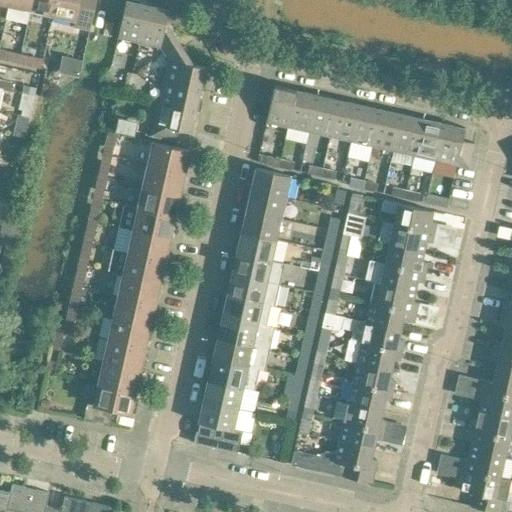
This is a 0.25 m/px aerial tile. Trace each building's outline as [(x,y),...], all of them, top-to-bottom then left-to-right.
[(9,0),(9,5),(5,20),(27,25),(30,10),(32,0),(9,0)] [(55,0),(32,0),(30,10),(52,15),(55,0)] [(96,0),(55,0),(52,15),(74,20),(73,26),(90,30),(96,0)] [(125,0),(117,37),(139,42),(148,5),(134,2),(134,0),(125,0)] [(148,5),(139,42),(161,47),(164,53),(180,43),(166,22),(169,10),(148,5)] [(180,43),(164,53),(168,59),(163,80),(200,89),(205,67),(193,64),(180,43)] [(0,50),(0,58),(18,63),(20,55),(0,50)] [(62,54),(59,71),(79,75),(82,59),(62,54)] [(20,55),(18,63),(40,68),(42,60),(20,55)] [(9,90),(11,83),(0,79),(0,87),(3,89),(9,90)] [(197,103),(200,89),(163,80),(158,102),(196,111),(200,112),(202,104),(197,103)] [(23,84),(21,92),(34,95),(36,86),(23,84)] [(295,90),(275,85),(274,85),(266,122),(287,127),(295,90)] [(317,95),(295,90),(287,127),(308,132),(317,95)] [(22,93),(18,109),(22,110),(30,112),(34,96),(22,93)] [(338,99),(317,95),(308,132),(329,136),(338,99)] [(359,104),(338,99),(329,136),(351,141),(359,104)] [(191,131),(196,111),(158,102),(151,135),(176,141),(178,129),(191,131)] [(380,109),(359,104),(351,141),(372,146),(380,109)] [(401,114),(380,109),(372,146),(393,151),(401,114)] [(423,118),(401,114),(393,151),(414,155),(423,118)] [(444,123),(423,118),(414,155),(435,160),(444,123)] [(15,120),(12,135),(24,138),(28,123),(15,120)] [(124,131),(142,133),(143,122),(125,120),(124,131)] [(465,128),(444,123),(435,160),(456,165),(468,168),(474,143),(462,140),(465,128)] [(108,132),(105,145),(113,147),(116,134),(108,132)] [(152,142),(147,164),(185,173),(190,150),(152,142)] [(267,156),(265,164),(278,167),(280,159),(267,156)] [(280,159),(278,167),(292,170),(294,162),(280,159)] [(101,163),(98,176),(106,178),(109,164),(101,163)] [(147,164),(142,186),(180,195),(185,173),(147,164)] [(320,176),(322,168),(309,165),(307,173),(320,176)] [(255,168),(250,189),(285,197),(290,176),(255,168)] [(322,168),(320,176),(334,179),(336,171),(322,168)] [(98,176),(95,190),(103,192),(106,178),(98,176)] [(362,189),(364,181),(350,178),(349,183),(348,186),(362,189)] [(364,181),(362,189),(375,192),(377,184),(364,181)] [(142,186),(137,208),(175,217),(180,195),(142,186)] [(390,195),(404,198),(406,190),(392,187),(390,195)] [(250,189),(246,211),(281,219),(285,197),(250,189)] [(334,202),(343,204),(346,191),(337,189),(334,202)] [(406,190),(404,198),(418,201),(419,193),(406,190)] [(352,193),(347,213),(356,215),(361,195),(352,193)] [(396,213),(394,224),(434,233),(436,223),(430,221),(433,211),(383,200),(381,210),(396,213)] [(91,206),(88,220),(96,222),(99,208),(91,206)] [(137,208),(132,230),(170,238),(175,217),(137,208)] [(276,240),(281,219),(246,211),(241,232),(276,240)] [(366,217),(356,215),(347,213),(343,233),(352,235),(361,237),(366,217)] [(330,217),(328,229),(337,231),(339,219),(330,217)] [(88,220),(85,234),(93,235),(96,222),(88,220)] [(0,243),(5,244),(7,245),(11,223),(2,221),(0,228),(0,243)] [(378,241),(389,243),(423,251),(426,241),(432,243),(434,233),(394,224),(382,221),(378,241)] [(118,227),(113,248),(128,252),(165,260),(170,238),(132,230),(118,227)] [(325,241),(334,243),(337,231),(328,229),(325,241)] [(241,232),(236,253),(271,261),(276,240),(241,232)] [(343,233),(340,246),(349,248),(352,235),(343,233)] [(389,243),(385,263),(425,273),(431,274),(433,264),(427,263),(421,261),(423,251),(389,243)] [(5,244),(1,260),(10,262),(13,246),(7,245),(5,244)] [(81,250),(78,264),(86,265),(89,252),(81,250)] [(323,250),(318,271),(327,273),(332,252),(323,250)] [(128,252),(123,274),(160,282),(165,260),(128,252)] [(271,261),(236,253),(231,274),(266,282),(279,285),(284,264),(271,261)] [(336,260),(334,273),(343,275),(346,262),(336,260)] [(365,280),(374,282),(414,291),(417,281),(423,283),(425,273),(385,263),(370,260),(365,280)] [(78,264),(75,277),(83,279),(86,265),(78,264)] [(324,286),(327,273),(318,271),(315,284),(324,286)] [(334,273),(331,285),(340,287),(343,275),(334,273)] [(155,304),(160,282),(123,274),(118,295),(155,304)] [(266,282),(231,274),(227,295),(272,305),(275,306),(279,285),(266,282)] [(374,282),(370,301),(416,312),(418,303),(412,301),(414,291),(374,282)] [(72,294),(68,307),(76,309),(79,295),(72,294)] [(118,295),(113,317),(150,326),(155,304),(118,295)] [(222,316),(257,324),(267,326),(272,305),(227,295),(222,316)] [(505,301),(502,311),(511,312),(511,295),(510,302),(505,301)] [(328,298),(325,313),(334,315),(337,301),(328,298)] [(312,301),(309,313),(318,315),(321,303),(312,301)] [(370,301),(365,322),(400,329),(402,320),(414,322),(416,312),(370,301)] [(68,307),(65,321),(73,323),(76,309),(68,307)] [(506,322),(504,332),(511,333),(511,312),(502,311),(500,321),(506,322)] [(306,326),(315,328),(318,315),(309,313),(306,326)] [(334,315),(325,313),(321,327),(340,331),(343,329),(345,317),(334,315)] [(275,328),(267,326),(257,324),(222,316),(217,337),(271,349),(275,328)] [(145,348),(150,326),(113,317),(108,339),(145,348)] [(398,339),(400,329),(365,322),(361,341),(401,351),(404,340),(398,339)] [(55,327),(52,341),(60,343),(64,329),(55,327)] [(496,341),(493,351),(511,354),(511,333),(504,332),(501,342),(496,341)] [(247,366),(259,369),(266,370),(271,349),(217,337),(212,358),(247,366)] [(328,340),(319,338),(316,352),(325,354),(328,340)] [(108,339),(103,361),(140,369),(145,348),(108,339)] [(399,360),(401,351),(361,341),(349,339),(345,359),(349,360),(391,369),(393,359),(399,360)] [(308,357),(311,345),(302,343),(299,355),(308,357)] [(497,362),(495,372),(511,375),(511,354),(493,351),(491,360),(497,362)] [(322,369),(325,354),(316,352),(313,366),(322,369)] [(306,370),(308,357),(299,355),(297,368),(306,370)] [(49,357),(46,371),(54,373),(57,359),(49,357)] [(212,358),(208,379),(243,387),(254,390),(259,369),(247,366),(212,358)] [(344,380),(352,381),(392,390),(395,381),(389,379),(391,369),(349,360),(344,380)] [(103,361),(98,383),(135,391),(140,369),(103,361)] [(511,375),(495,372),(493,382),(480,379),(478,389),(511,396),(511,375)] [(307,392),(316,394),(319,380),(310,378),(307,392)] [(238,408),(243,387),(208,379),(203,400),(238,408)] [(352,381),(347,401),(382,409),(384,399),(390,400),(392,390),(352,381)] [(87,404),(83,418),(108,424),(112,410),(130,414),(135,391),(98,383),(93,405),(87,404)] [(293,385),(290,398),(299,400),(302,387),(293,385)] [(511,396),(478,389),(475,399),(481,400),(479,410),(511,417),(511,396)] [(307,392),(304,405),(313,407),(316,394),(307,392)] [(290,398),(287,410),(296,412),(299,400),(290,398)] [(41,399),(40,406),(47,408),(49,400),(41,399)] [(237,452),(239,444),(242,431),(233,429),(238,408),(203,400),(198,422),(200,422),(198,432),(196,431),(193,443),(237,452)] [(347,401),(343,421),(383,430),(386,420),(380,419),(382,409),(347,401)] [(511,417),(479,410),(477,420),(471,419),(469,429),(509,438),(511,438),(511,417)] [(301,419),(298,432),(307,434),(310,422),(301,419)] [(343,421),(339,441),(373,449),(375,439),(381,440),(383,430),(343,421)] [(472,440),(470,450),(504,458),(509,438),(469,429),(466,438),(472,440)] [(290,465),(342,476),(372,483),(377,460),(371,459),(373,449),(339,441),(336,453),(321,453),(320,456),(294,450),(290,465)] [(500,477),(504,458),(470,450),(468,460),(462,458),(460,468),(500,477)] [(473,493),(470,505),(499,511),(502,499),(495,498),(500,477),(460,468),(457,478),(463,480),(461,490),(473,493)] [(0,489),(0,511),(44,511),(46,505),(49,492),(12,484),(10,492),(0,489)] [(109,511),(111,506),(64,496),(61,509),(46,505),(44,511),(109,511)]
